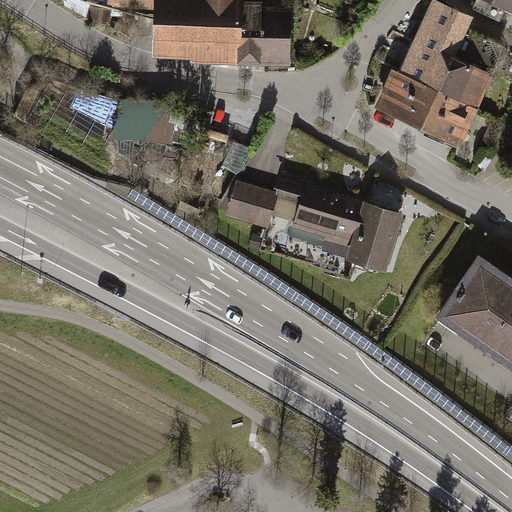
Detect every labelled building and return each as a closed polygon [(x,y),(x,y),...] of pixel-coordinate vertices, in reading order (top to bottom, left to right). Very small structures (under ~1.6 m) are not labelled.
[(97,0),(107,2),(157,15),(155,55),(290,62),(292,0),(280,0),(97,0)] [(471,17),(432,0),(431,0),(399,70),(389,65),(368,111),(453,150),(489,73),(453,56),(471,17)] [(511,0),(483,0),(511,12),(511,0)] [(166,100),(120,98),(115,137),(180,147),(181,140),(226,155),(231,140),(208,132),(214,113),(166,100)] [(235,140),(226,160),(244,169),(254,149),(235,140)] [(271,201),(231,189),(222,219),(270,234),(274,222),(321,237),(311,267),(387,291),(411,217),(279,176),(271,201)] [(511,294),(470,264),(430,318),(511,377),(511,294)]
